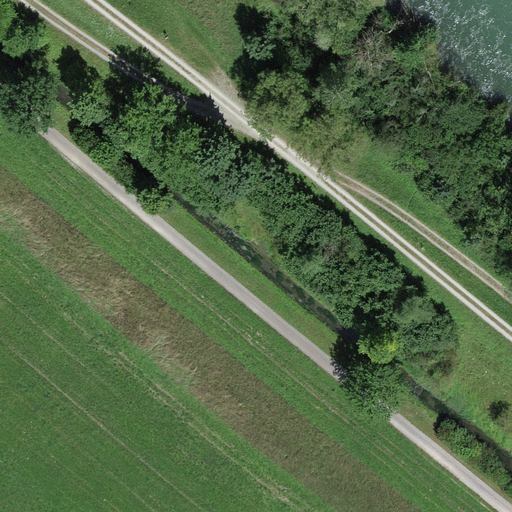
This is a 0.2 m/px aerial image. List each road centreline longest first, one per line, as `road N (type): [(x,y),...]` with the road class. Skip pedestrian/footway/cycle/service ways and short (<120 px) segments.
road 1 (track): [(511,506),(0,88)]
road 2 (track): [(86,0),(511,335)]
road 3 (track): [(308,167),(379,194),(511,291)]
road 4 (track): [(33,0),(132,72),(239,116)]
